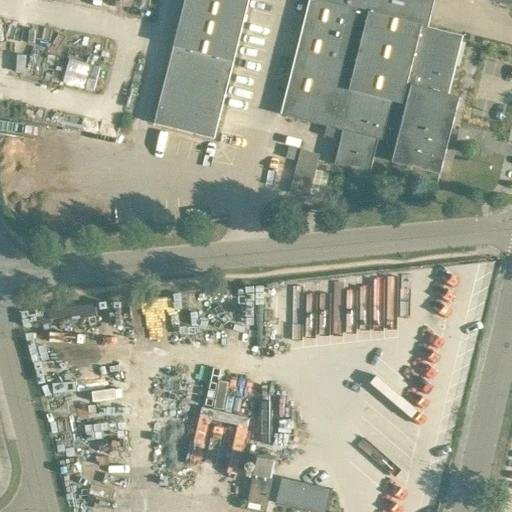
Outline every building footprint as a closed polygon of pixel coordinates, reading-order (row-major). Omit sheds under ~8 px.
[(249,0),(186,0),(155,123),(215,138),(249,0)] [(394,161),(441,173),(460,97),(449,94),(464,35),(429,27),(435,0),(309,0),(281,114),(327,126),(325,136),(341,140),(335,164),(370,173),(379,139),(398,143),(394,161)] [(69,57),(62,78),(92,87),(99,66),(69,57)] [(300,146),(283,195),(305,203),(322,154),(300,146)] [(266,511),(272,479),(276,461),(249,455),(258,416),(198,402),(183,466),(243,480),(245,471),(254,473),(246,508),(266,511)] [(326,511),(332,489),(283,477),(276,503),(313,511),(326,511)]
